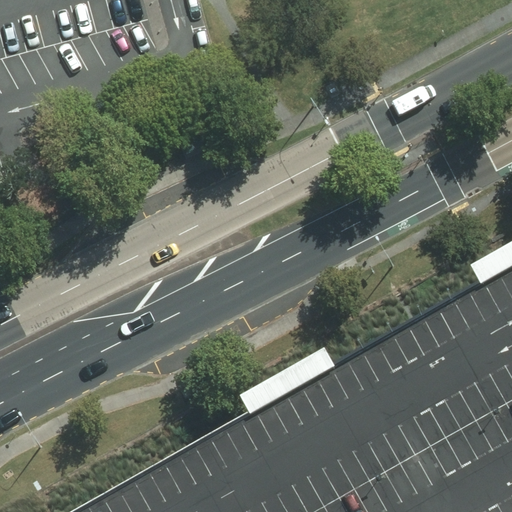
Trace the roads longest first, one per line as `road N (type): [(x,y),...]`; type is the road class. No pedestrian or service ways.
road 1 (primary): [(0,326),(511,55)]
road 2 (primary): [(511,136),(0,404)]
